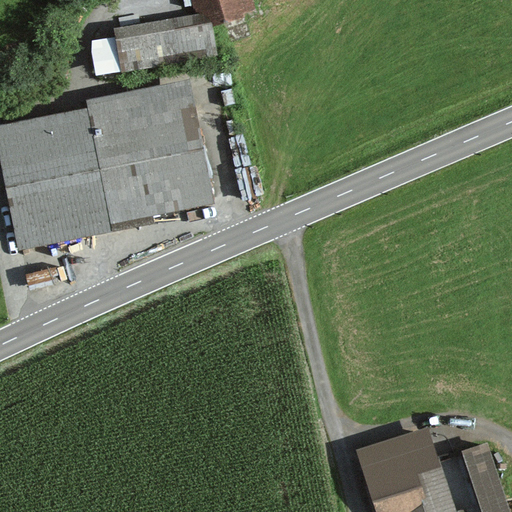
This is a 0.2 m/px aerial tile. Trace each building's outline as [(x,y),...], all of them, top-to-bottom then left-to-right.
[(193,0),(201,25),(224,19),(218,0),(193,0)] [(251,6),(249,0),(218,0),(224,19),(238,15),(236,10),(251,6)] [(118,40),(124,70),(178,61),(173,31),(118,40)] [(4,139),(23,237),(210,200),(191,101),(117,116),(115,108),(91,114),(92,121),(4,139)] [(480,511),(508,511),(487,446),(462,454),(480,511)] [(405,511),(423,506),(424,511),(449,511),(434,464),(371,485),(379,511),(405,511)]
